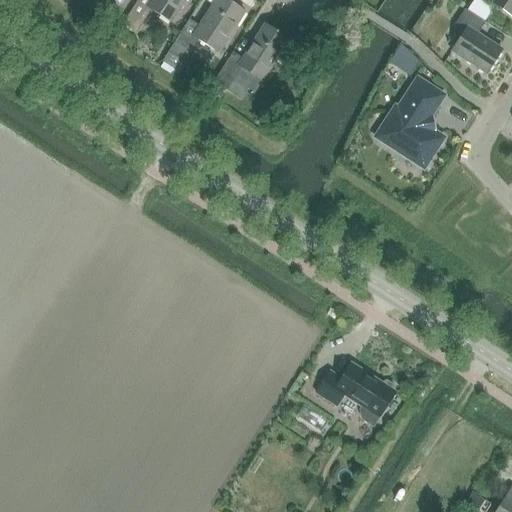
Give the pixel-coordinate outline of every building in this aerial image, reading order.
[(171,22),(185,0),(137,0),(123,24),(136,32),(151,9),(171,22)] [(219,52),(244,13),(224,0),(216,0),(199,26),(189,19),(161,61),(176,71),(197,38),(219,52)] [(511,0),(494,0),(492,4),(511,16),(511,14),(511,0)] [(486,74),(501,49),(477,34),(484,23),(464,10),(454,26),(464,32),(451,51),(486,74)] [(262,80),(288,40),(264,25),(243,59),(233,52),(214,83),(226,91),(242,67),(262,80)] [(425,167),(440,144),(441,142),(441,139),(441,137),(440,136),(438,134),(430,129),(428,120),(444,96),(417,78),(397,108),(395,106),(376,135),(387,142),(387,144),(387,145),(388,147),(396,152),(397,152),(399,152),(400,151),(425,167)] [(385,380),(383,381),(351,361),(341,378),(329,371),(316,392),(335,404),(341,393),(361,406),(358,411),(360,420),(371,427),(395,389),(394,389),(395,386),(385,380)] [(511,511),(511,491),(499,511),(511,511)]
